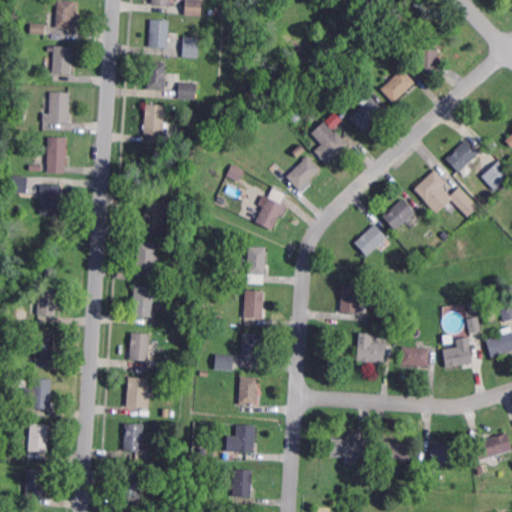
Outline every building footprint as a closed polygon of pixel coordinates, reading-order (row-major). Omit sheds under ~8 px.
[(202,0),(201,16),(185,15),(185,0),(202,0)] [(376,0),(364,11),(356,2),(358,0),(376,0)] [(74,30),(56,29),(58,1),(76,2),(74,30)] [(168,49),(149,48),(151,20),(170,21),(168,49)] [(201,30),(192,29),(192,22),(202,23),(201,30)] [(44,35),(30,34),(31,23),(45,25),(44,35)] [(383,34),(378,29),(383,24),(388,29),(383,34)] [(438,63),(420,63),(420,31),(438,31),(438,63)] [(199,59),(183,58),(184,37),(200,38),(199,59)] [(72,75),(53,74),(55,46),(74,47),(72,75)] [(165,91),(147,89),(149,62),(167,63),(165,91)] [(394,103),(381,89),(403,69),(416,82),(394,103)] [(197,100),(179,99),(180,83),(198,84),(197,100)] [(69,115),(69,123),(42,122),(43,114),(49,115),(50,93),(69,94),(69,115)] [(362,132),(350,118),(361,107),(358,103),(368,94),(384,111),(362,132)] [(168,137),(143,136),(145,105),(166,107),(164,130),(169,130),(168,137)] [(14,114),(15,106),(22,106),(22,114),(14,114)] [(294,123),(289,116),(296,112),(301,119),(294,123)] [(334,133),(336,131),(348,145),(326,165),(314,151),(321,144),(310,133),(323,121),(334,133)] [(65,174),(47,173),(49,138),(66,138),(65,174)] [(460,174),(447,161),(468,142),(480,156),(460,174)] [(297,158),(293,154),(301,147),(305,151),(297,158)] [(300,191),(288,177),(309,157),(322,171),(300,191)] [(511,177),(496,193),(483,178),(500,162),(511,174),(511,177)] [(238,181),(244,169),(232,163),(226,175),(238,181)] [(451,196),(461,187),(479,206),(469,216),(453,198),(438,212),(415,188),(435,170),(447,182),(442,187),(451,196)] [(26,193),(12,193),(13,177),(27,177),(26,193)] [(245,194),(238,190),(242,181),(250,184),(245,194)] [(60,216),(40,215),(41,192),(40,192),(40,185),(62,186),(60,216)] [(273,231),(255,222),(268,197),(285,206),(273,231)] [(397,230),(384,216),(405,198),(418,212),(397,230)] [(165,229),(146,228),(148,200),(167,202),(165,229)] [(368,256),(355,242),(376,223),(388,237),(368,256)] [(159,272),(136,270),(137,243),(155,244),(154,256),(160,256),(159,272)] [(265,276),(247,275),(248,247),(267,249),(265,276)] [(184,281),(167,280),(169,262),(185,263),(184,281)] [(154,318),(134,317),(136,287),(155,288),(154,318)] [(359,314),(340,313),(342,287),(361,288),(359,314)] [(57,315),(38,315),(38,288),(57,289),(57,315)] [(264,320),(245,318),(247,291),(266,293),(264,320)] [(470,314),(469,304),(478,303),(479,313),(470,314)] [(511,319),(505,322),(500,307),(511,303),(511,319)] [(470,333),(467,319),(477,317),(481,331),(470,333)] [(497,358),(496,357),(492,358),(486,340),(501,335),(499,330),(511,327),(511,330),(511,351),(504,354),(505,356),(497,358)] [(397,336),(389,336),(389,328),(398,328),(397,336)] [(53,362),(35,361),(37,333),(54,334),(53,362)] [(148,362),(130,361),(132,334),(150,335),(148,362)] [(262,363),(243,362),(244,334),(263,335),(262,363)] [(385,365),(357,362),(359,344),(387,346),(385,365)] [(447,369),(444,351),(472,345),(475,364),(447,369)] [(429,367),(401,365),(402,348),(430,350),(429,367)] [(234,374),(216,372),(217,356),(236,357),(234,374)] [(174,373),(159,372),(160,360),(175,361),(174,373)] [(148,409),(128,407),(129,378),(150,379),(148,409)] [(258,407),(241,405),(242,378),(260,379),(258,407)] [(50,412),(31,411),(31,404),(24,404),(25,393),(33,393),(33,380),(52,380),(50,412)] [(142,454),(124,452),(125,425),(144,426),(142,454)] [(255,453),(228,453),(229,431),(237,431),(237,425),(255,425),(255,453)] [(48,454),(29,452),(31,426),(50,427),(48,454)] [(511,451),(477,462),(471,444),(506,433),(511,451)] [(370,460),(331,458),(332,439),(371,441),(370,460)] [(412,463),(383,462),(384,443),(413,445),(412,463)] [(459,466),(431,464),(433,446),(460,447),(459,466)] [(424,470),(416,470),(417,462),(424,463),(424,470)] [(478,475),(476,467),(482,465),(484,473),(478,475)] [(44,498),(25,497),(28,469),(47,471),(44,498)] [(139,500),(120,499),(122,471),(141,472),(139,500)] [(251,499),(233,498),(235,471),(253,472),(251,499)] [(385,485),(378,484),(379,477),(386,477),(385,485)]
